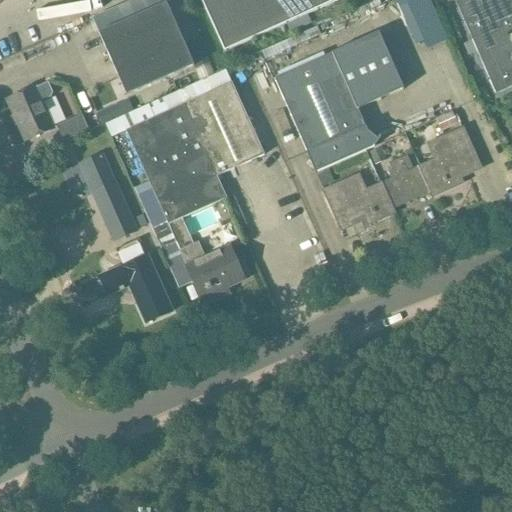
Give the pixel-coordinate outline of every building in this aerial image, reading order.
[(200,0),(224,52),(337,0),(200,0)] [(396,0),(418,51),(446,39),(429,0),(396,0)] [(511,0),(461,0),(460,1),(456,2),(496,93),(511,85),(511,46),(506,33),(511,28),(511,0)] [(196,65),(169,2),(102,32),(129,94),(196,65)] [(404,89),(379,32),(332,52),(274,79),(316,172),(374,146),(358,110),(404,89)] [(53,93),(48,82),(37,86),(10,99),(28,139),(56,127),(44,101),(51,98),(53,93)] [(231,83),(127,131),(150,182),(153,191),(139,197),(165,256),(179,250),(194,243),(181,218),(227,198),(217,176),(247,162),(263,155),(231,83)] [(458,125),(452,112),(435,119),(441,132),(458,125)] [(89,130),(82,115),(57,126),(64,141),(89,130)] [(419,167),(430,191),(432,196),(461,183),(459,178),(480,168),(463,130),(429,145),(435,160),(419,167)] [(387,161),(381,147),(369,152),(375,166),(387,161)] [(102,153),(79,163),(114,241),(136,231),(102,153)] [(382,184),(392,207),(430,191),(419,167),(412,171),(406,158),(391,164),(394,171),(390,173),(393,179),(382,184)] [(335,183),(329,169),(317,174),(323,188),(335,183)] [(394,213),(392,207),(382,184),(365,191),(358,176),(324,191),(341,230),(362,221),(365,226),(394,213)] [(198,242),(194,243),(165,256),(179,289),(193,282),(200,299),(251,276),(244,258),(235,262),(229,249),(206,259),(198,242)] [(147,256),(100,277),(108,295),(130,285),(133,284),(136,289),(139,297),(136,299),(146,323),(171,312),(147,256)]
